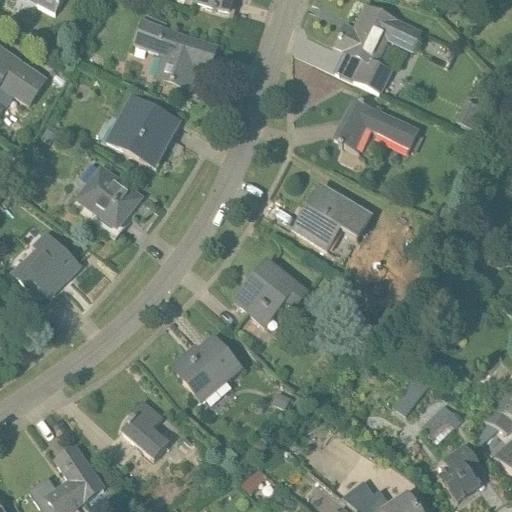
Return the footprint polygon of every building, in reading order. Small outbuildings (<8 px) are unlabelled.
[(26,0),(40,7),(39,10),(55,18),(64,0),(26,0)] [(190,0),(190,3),(228,15),(233,0),(190,0)] [(346,30),(336,51),(362,63),(352,85),(382,99),(393,74),(378,67),(388,45),(412,57),(422,37),(366,11),(355,34),(346,30)] [(142,23),(132,51),(160,60),(153,81),(190,93),(198,70),(209,73),(217,51),(165,33),(168,25),(146,18),(144,24),(142,23)] [(71,26),(66,34),(75,39),(80,30),(71,26)] [(0,52),(0,92),(9,79),(22,88),(13,102),(29,113),(47,84),(0,52)] [(130,100),(106,146),(148,169),(165,138),(172,142),(180,127),(130,100)] [(355,104),(334,145),(339,148),(338,150),(341,151),(342,149),(354,155),(364,133),(410,155),(420,134),(381,115),(382,112),(377,109),(375,113),(362,107),(363,105),(359,104),(359,106),(355,104)] [(471,106),(461,128),(480,137),(483,123),(479,121),(482,112),(471,106)] [(99,171),(76,202),(117,232),(133,212),(127,207),(134,197),(99,171)] [(315,208),(297,239),(328,258),(340,237),(357,247),(372,221),(321,191),(312,206),(315,208)] [(36,253),(10,278),(31,298),(38,292),(48,303),(80,270),(45,236),(32,250),(36,253)] [(267,266),(234,306),(266,332),(285,308),(294,316),(308,300),(267,266)] [(511,284),(504,276),(491,287),(501,298),(511,288),(511,284)] [(200,356),(176,376),(203,408),(242,375),(214,342),(199,355),(200,356)] [(416,380),(392,411),(405,421),(429,389),(416,380)] [(511,388),(491,411),(511,424),(511,388)] [(281,398),(276,407),(285,412),(290,402),(281,398)] [(132,424),(121,437),(154,465),(170,447),(153,434),(163,422),(142,405),(128,420),(132,424)] [(511,424),(491,411),(482,424),(508,441),(511,434),(511,424)] [(452,416),(428,440),(436,448),(454,431),(455,432),(462,425),(452,416)] [(511,444),(494,460),(509,474),(511,477),(511,444)] [(449,471),(438,479),(457,508),(479,492),(471,482),(468,477),(480,469),(465,448),(444,464),(449,471)] [(47,483),(29,496),(39,511),(71,511),(82,505),(84,508),(104,494),(76,454),(56,468),(70,487),(56,497),(47,483)] [(364,485),(341,501),(353,511),(415,511),(405,498),(389,509),(384,511),(382,511),(373,498),(364,485)] [(118,494),(107,502),(113,510),(123,502),(118,494)]
